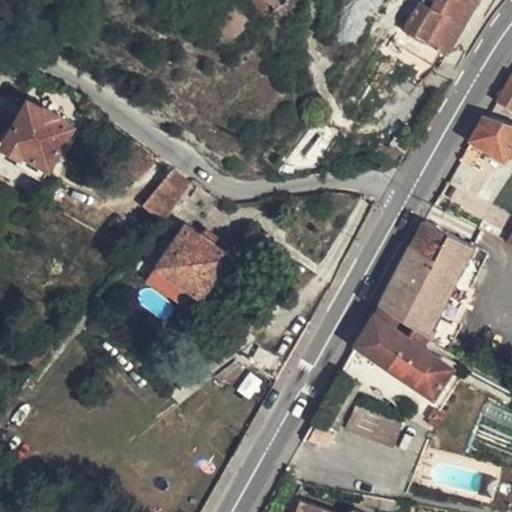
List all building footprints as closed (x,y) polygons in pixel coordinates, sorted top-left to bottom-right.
[(248,0),(264,21),(288,1),(287,0),(248,0)] [(406,0),(402,0),(400,5),(406,10),(410,3),(406,0)] [(441,68),(479,0),(436,0),(431,10),(420,4),(404,32),(427,44),(420,57),(441,68)] [(227,43),(250,24),(234,5),(211,25),(227,43)] [(406,10),(400,5),(391,19),(399,25),(408,11),(406,10)] [(511,75),(504,90),(498,101),(511,108),(511,75)] [(511,124),(511,123),(511,108),(498,101),(490,116),(511,124)] [(28,152),(54,166),(76,127),(61,119),(62,116),(49,109),(47,111),(33,103),(7,147),(23,155),(26,157),(28,152)] [(511,149),(511,123),(511,124),(490,116),(486,115),(472,139),(507,159),(511,149)] [(391,145),(406,154),(412,144),(397,135),(391,145)] [(372,157),(384,165),(398,165),(406,154),(391,145),(382,141),(372,157)] [(45,181),(54,166),(28,152),(26,157),(23,155),(17,166),(45,181)] [(169,212),(182,196),(192,183),(173,168),(145,206),(163,220),(169,212)] [(195,204),(204,191),(192,183),(182,196),(195,204)] [(169,212),(163,220),(170,226),(176,217),(169,212)] [(471,255),(476,248),(426,221),(424,220),(383,304),(377,315),(396,328),(403,317),(416,325),(411,337),(424,346),(430,338),(449,349),(462,325),(459,324),(454,321),(473,283),(460,276),(471,255)] [(511,237),(505,234),(505,232),(483,221),(480,228),(485,231),(501,239),(511,243),(511,244),(511,237)] [(205,296),(234,255),(215,242),(217,240),(204,232),(203,234),(187,223),(160,266),(198,292),(205,296)] [(204,232),(217,240),(220,235),(208,227),(204,232)] [(480,250),(476,248),(471,255),(476,258),(480,250)] [(476,258),(471,255),(460,276),(473,283),(488,254),(480,250),(476,258)] [(189,307),(198,292),(160,266),(150,279),(189,307)] [(396,328),(377,315),(375,314),(361,339),(408,370),(404,376),(436,397),(456,367),(444,358),(424,346),(411,337),(396,328)] [(24,354),(37,364),(53,345),(40,335),(24,354)] [(408,370),(361,339),(357,345),(404,376),(408,370)] [(251,363),(277,381),(289,363),(264,346),(251,363)] [(350,430),(396,446),(404,422),(360,405),(350,430)] [(359,511),(353,509),(352,511),(331,511),(301,501),(297,511),(359,511)]
